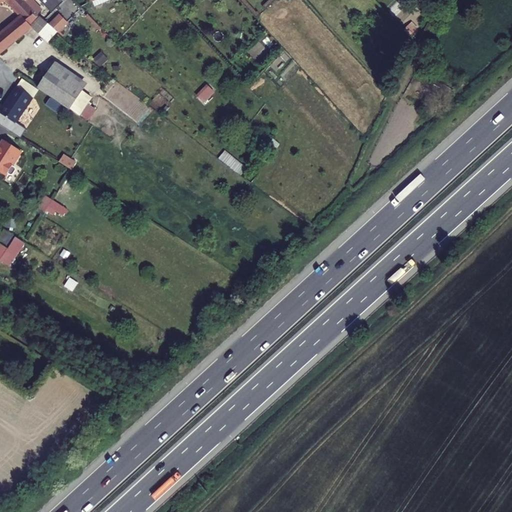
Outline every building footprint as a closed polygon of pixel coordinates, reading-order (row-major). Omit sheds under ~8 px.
[(0,57),(1,59),(37,29),(47,20),(26,0),(0,0),(0,8),(11,3),(26,19),(1,39),(0,38),(0,57)] [(26,0),(47,20),(55,13),(54,12),(49,7),(46,10),(36,0),(26,0)] [(41,0),(49,7),(54,12),(58,8),(53,4),(56,0),(41,0)] [(59,17),(55,13),(47,20),(51,24),(59,17)] [(47,20),(37,29),(51,43),(60,33),(51,24),(47,20)] [(50,72),(38,90),(39,90),(69,110),(81,93),(50,72)] [(18,87),(34,97),(39,90),(38,90),(23,79),(18,87)] [(28,130),(18,123),(34,97),(18,87),(2,112),(1,111),(0,112),(0,123),(23,138),(28,130)] [(24,151),(6,140),(1,147),(2,148),(0,151),(0,170),(9,176),(24,151)] [(62,153),(57,160),(70,168),(75,161),(62,153)] [(43,195),(38,207),(63,218),(68,206),(43,195)] [(25,241),(13,235),(3,229),(0,233),(0,259),(11,265),(25,241)]
